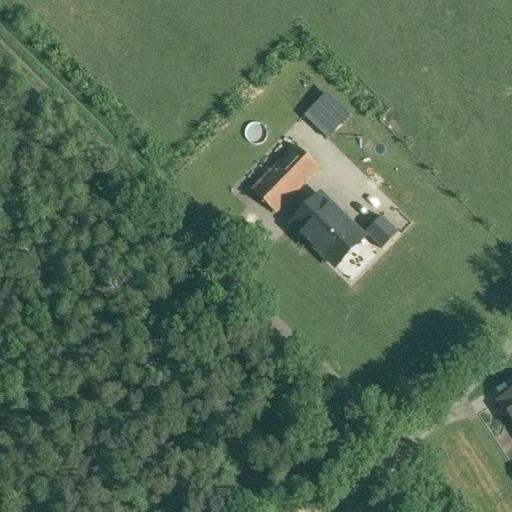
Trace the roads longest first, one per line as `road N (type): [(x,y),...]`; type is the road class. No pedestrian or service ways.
road 1 (unclassified): [(40,86),(404,450)]
road 2 (unclassified): [(511,343),(404,450)]
road 3 (track): [(404,450),(272,511)]
